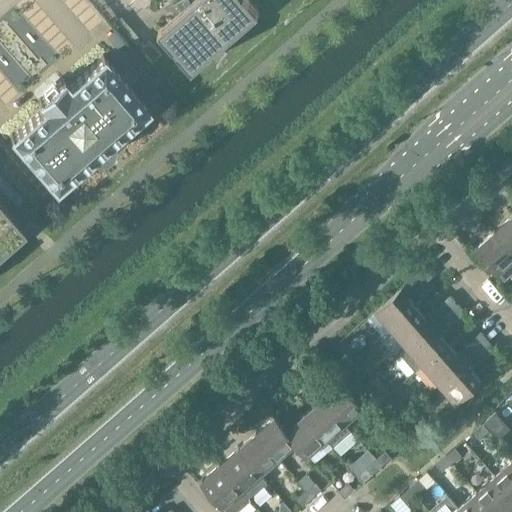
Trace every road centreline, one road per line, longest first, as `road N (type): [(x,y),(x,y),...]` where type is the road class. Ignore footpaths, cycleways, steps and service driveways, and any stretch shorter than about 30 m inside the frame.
road 1 (secondary): [(511,10),(0,459)]
road 2 (secondary): [(20,511),(511,78)]
